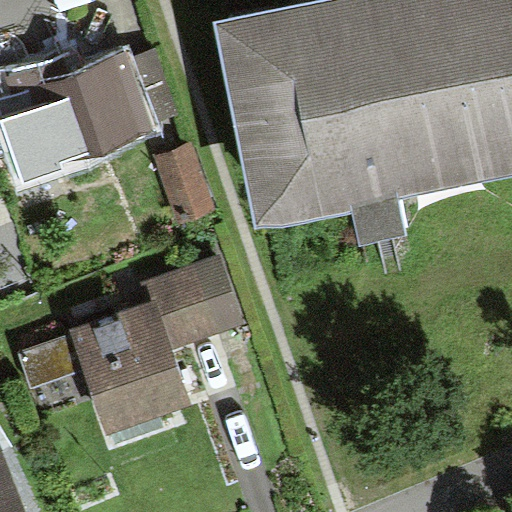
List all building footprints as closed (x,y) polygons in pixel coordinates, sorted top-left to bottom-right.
[(511,0),(217,0),(258,195),(353,173),(359,210),(407,202),(400,162),(511,140),(511,0)] [(71,42),(0,67),(0,116),(18,166),(182,106),(157,39),(132,49),(129,40),(77,59),(71,42)] [(193,135),(154,148),(177,216),(216,203),(193,135)] [(86,360),(115,439),(166,421),(158,400),(194,387),(178,341),(248,316),(223,244),(149,271),(154,286),(72,316),(75,324),(20,344),(32,379),(86,360)] [(0,511),(34,511),(0,426),(0,511)]
